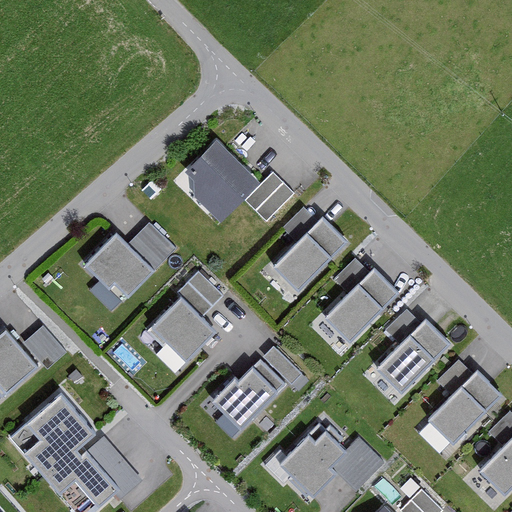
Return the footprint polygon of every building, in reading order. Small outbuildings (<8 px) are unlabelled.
[(201,185),(198,201),(222,223),(260,183),(218,143),(188,174),(201,185)] [(294,195),(274,176),(245,206),(264,225),(294,195)] [(302,292),(351,242),(325,217),(318,224),(304,209),(282,232),(294,244),(274,264),(302,292)] [(84,268),(121,305),(153,273),(116,236),(84,268)] [(356,343),(404,293),(378,268),(372,275),(357,261),(335,283),(347,295),(327,316),(356,343)] [(191,361),(221,330),(186,296),(156,327),(191,361)] [(404,394),(453,344),(427,319),(420,326),(406,311),(384,334),(396,346),(376,366),(404,394)] [(40,368),(6,330),(0,335),(0,395),(4,400),(40,368)] [(274,347),(265,357),(292,384),(301,374),(274,347)] [(458,442),(507,392),(481,367),(474,374),(459,359),(437,382),(450,394),(430,414),(458,442)] [(211,401),(243,433),(288,388),(260,360),(243,377),(239,373),(211,401)] [(96,434),(61,392),(8,437),(59,497),(75,483),(98,510),(119,492),(86,454),(80,459),(75,452),(96,434)] [(509,496),(511,492),(511,414),(511,413),(489,436),(501,448),(481,468),(509,496)] [(283,460),(319,497),(340,478),(354,492),(384,463),(359,437),(349,447),(331,429),(327,433),(319,424),(283,460)] [(422,491),(400,511),(440,511),(442,510),(422,491)]
